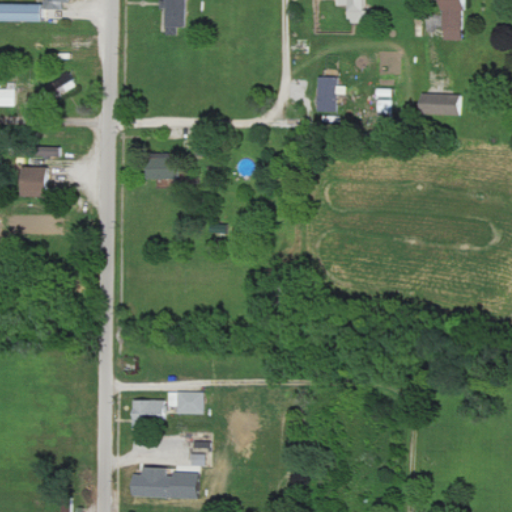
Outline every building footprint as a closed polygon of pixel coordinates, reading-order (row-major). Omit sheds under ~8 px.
[(0,21),(50,22),(50,9),(67,9),(67,3),(77,3),(77,0),(50,0),(50,4),(0,3),(0,21)] [(168,0),(168,27),(189,27),(189,0),(168,0)] [(339,0),(339,5),(351,6),(351,22),(366,22),(366,0),(339,0)] [(448,0),(450,40),(467,39),(466,10),(475,10),(474,0),(448,0)] [(340,112),(340,77),(321,77),(321,112),(340,112)] [(1,106),(19,106),(20,89),(1,89),(1,106)] [(395,100),(390,100),(390,93),(381,93),(380,113),(395,113),(395,100)] [(468,95),(426,94),(425,114),(467,115),(468,95)] [(154,167),(155,180),(185,179),(184,159),(165,160),(165,166),(154,167)] [(54,196),(53,167),(29,167),(29,196),(54,196)] [(207,414),(207,392),(171,391),(170,406),(180,406),(180,414),(207,414)] [(170,399),(136,400),(137,425),(171,424),(170,399)] [(195,465),(209,465),(209,454),(196,453),(195,465)] [(134,493),(177,494),(177,485),(174,485),(174,488),(169,488),(170,477),(134,477),(134,493)] [(63,511),(76,511),(76,498),(63,498),(63,511)]
